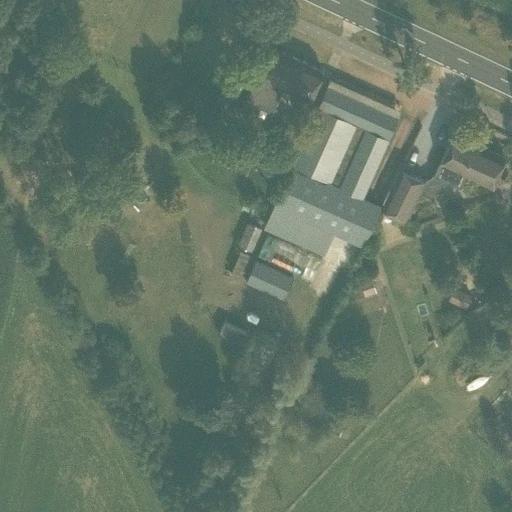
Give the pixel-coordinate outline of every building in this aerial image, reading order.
[(263,64),(242,107),(244,108),(249,110),(253,112),(258,102),(273,109),(275,105),(283,87),(308,98),(313,88),(322,70),(271,46),(263,64)] [(264,225),(323,252),(333,230),(361,243),(378,206),(359,198),(397,115),(328,84),(317,107),(318,107),(264,225)] [(220,90),(209,113),(224,120),(235,97),(220,90)] [(453,132),(434,174),(460,186),(465,174),(490,185),(504,156),(453,132)] [(400,169),(381,209),(405,221),(424,181),(400,169)] [(59,205),(46,212),(53,224),(66,217),(59,205)] [(248,221),(237,244),(250,250),(261,227),(248,221)] [(269,232),(257,257),(311,281),(322,255),(269,232)] [(371,276),(359,280),(364,295),(376,291),(371,276)] [(224,321),(219,331),(240,341),(245,331),(224,321)] [(258,328),(231,390),(251,399),(279,337),(258,328)]
